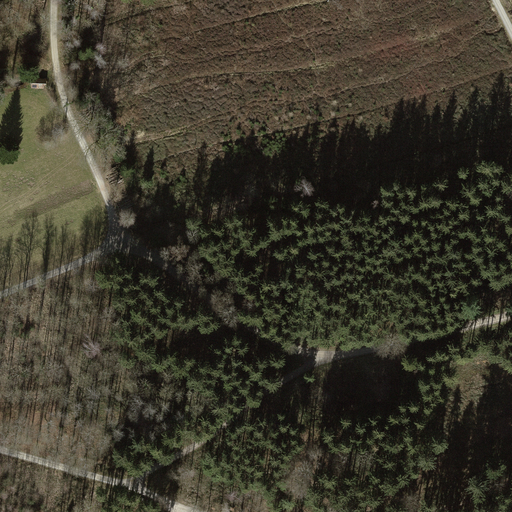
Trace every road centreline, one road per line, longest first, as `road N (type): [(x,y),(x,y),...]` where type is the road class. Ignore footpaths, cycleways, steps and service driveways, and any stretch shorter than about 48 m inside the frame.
road 1 (track): [(54,0),(61,88),(120,231),(271,339),(329,355)]
road 2 (track): [(329,355),(126,485)]
road 3 (track): [(511,313),(329,355)]
road 4 (track): [(0,297),(124,236)]
road 5 (track): [(0,449),(126,485)]
